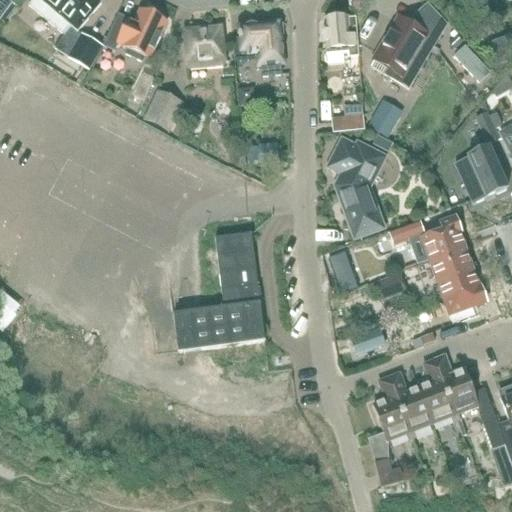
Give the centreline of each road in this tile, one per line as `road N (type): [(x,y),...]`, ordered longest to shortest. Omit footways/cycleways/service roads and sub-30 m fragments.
road 1 (residential): [(336,389),(308,302),(301,0)]
road 2 (residential): [(336,389),(511,325)]
road 3 (unclassified): [(367,511),(336,389)]
